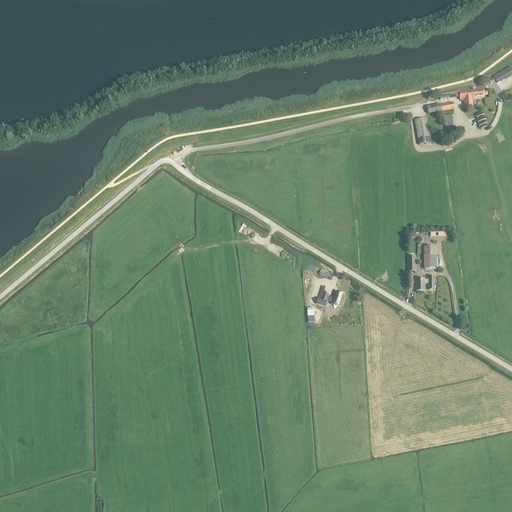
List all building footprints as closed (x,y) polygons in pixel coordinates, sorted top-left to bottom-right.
[(511,69),(511,68),(494,77),(495,80),(498,84),(511,75),(511,69)] [(483,89),(472,90),(473,99),(484,98),(483,89)] [(472,90),(459,91),(459,98),(460,100),(461,100),(461,101),(464,101),(465,108),(473,107),(472,99),(473,99),(472,90)] [(459,98),(459,91),(439,95),(440,101),(459,98)] [(453,102),(441,105),(441,104),(427,107),(428,114),(442,112),(442,111),(455,109),(453,102)] [(483,113),(475,115),(479,129),(487,127),(483,113)] [(415,120),(419,145),(431,143),(427,118),(415,120)] [(437,256),(437,247),(432,247),(424,247),(424,256),(437,256)] [(332,277),(328,275),(329,274),(320,269),(318,272),(330,280),(332,277)] [(425,279),(416,279),(416,291),(425,291),(425,284),(428,284),(428,290),(435,290),(435,277),(428,277),(428,281),(425,281),(425,279)] [(319,297),(316,304),(322,306),(325,307),(326,306),(327,301),(331,302),(332,302),(331,304),(340,307),(345,294),(336,291),(333,298),(328,296),(329,294),(325,293),(324,292),(326,287),(323,286),(320,295),(319,297)]
